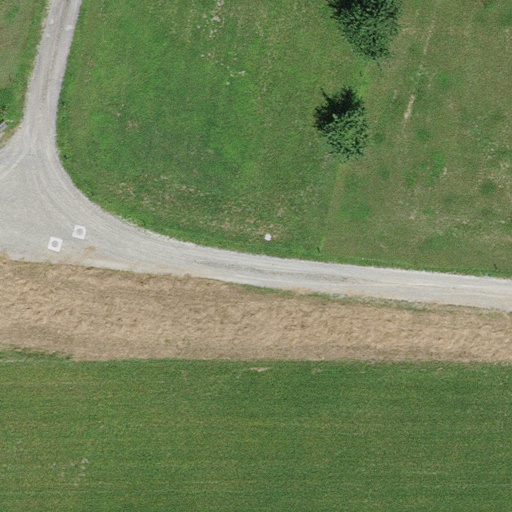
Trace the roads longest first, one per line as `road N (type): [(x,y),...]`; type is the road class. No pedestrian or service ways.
road 1 (track): [(511,298),(235,263),(81,232),(14,205)]
road 2 (track): [(14,205),(53,0)]
